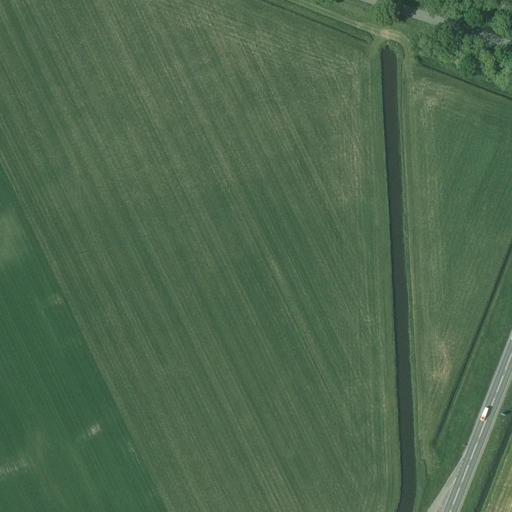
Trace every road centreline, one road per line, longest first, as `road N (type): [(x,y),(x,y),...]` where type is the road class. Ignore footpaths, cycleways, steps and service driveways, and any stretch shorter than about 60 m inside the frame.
road 1 (unclassified): [(511,47),(373,0)]
road 2 (trunk): [(465,466),(511,348)]
